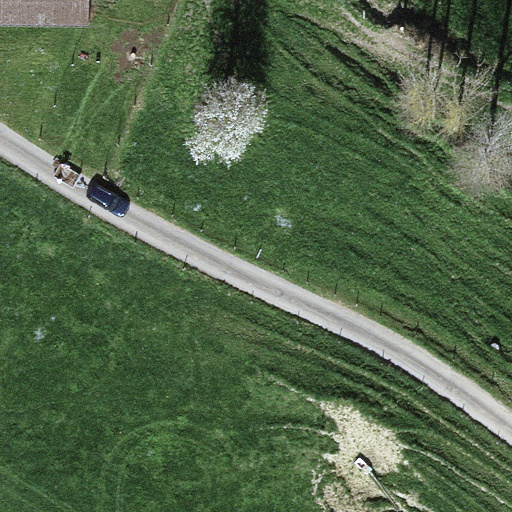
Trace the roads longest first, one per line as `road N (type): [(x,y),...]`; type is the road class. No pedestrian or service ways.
road 1 (unclassified): [(0,136),(95,198),(402,352),(511,427)]
road 2 (track): [(511,110),(431,84),(296,0)]
